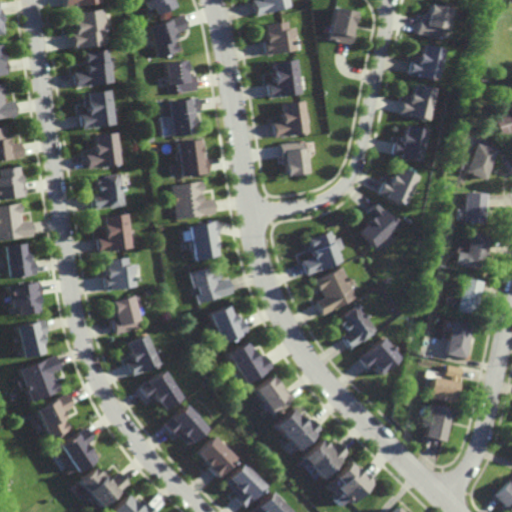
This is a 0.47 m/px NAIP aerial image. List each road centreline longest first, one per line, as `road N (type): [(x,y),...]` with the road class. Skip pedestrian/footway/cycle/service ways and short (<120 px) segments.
road 1 (residential): [(455,511),(313,368),(283,319),(256,249),(213,0)]
road 2 (residential): [(30,0),(79,334),(106,399),(139,449),(200,511)]
road 3 (residential): [(385,0),(352,178),(325,199),(248,211)]
road 4 (residential): [(442,499),(476,454),(511,295)]
